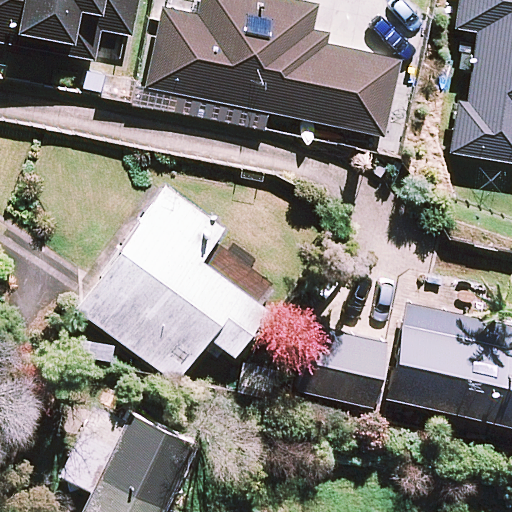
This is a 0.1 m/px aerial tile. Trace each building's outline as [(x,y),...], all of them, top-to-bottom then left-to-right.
[(0,0),(0,35),(90,52),(95,22),(125,27),(129,0),(0,0)] [(394,48),(333,37),(336,25),(309,19),(312,0),(200,0),(198,9),(163,2),(148,81),(380,124),(394,48)] [(511,0),(460,0),(459,27),(475,28),(472,87),(455,86),(451,152),(511,155),(511,0)] [(223,222),(162,180),(77,304),(176,373),(208,327),(234,345),(266,299),(201,254),(223,222)] [(487,317),(406,301),(388,392),(511,416),(511,321),(511,322),(487,317)] [(380,337),(311,321),(296,387),(365,402),(380,337)] [(155,511),(193,432),(93,385),(56,464),(94,482),(79,511),(155,511)]
